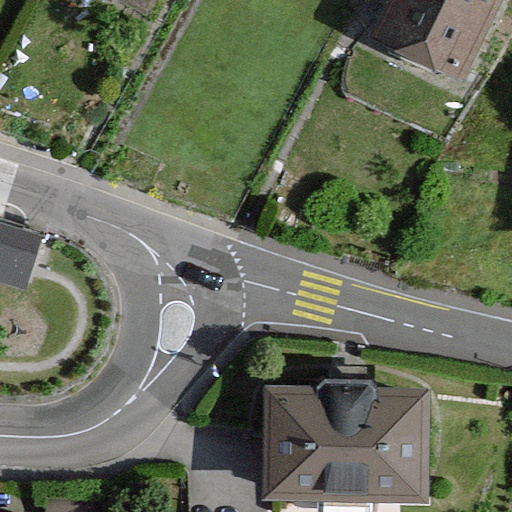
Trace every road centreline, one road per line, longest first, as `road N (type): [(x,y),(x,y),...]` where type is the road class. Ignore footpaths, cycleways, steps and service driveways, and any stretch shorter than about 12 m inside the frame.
road 1 (residential): [(219,264),(127,410),(45,436),(0,433)]
road 2 (residential): [(219,264),(511,340)]
road 3 (residential): [(0,188),(219,264)]
